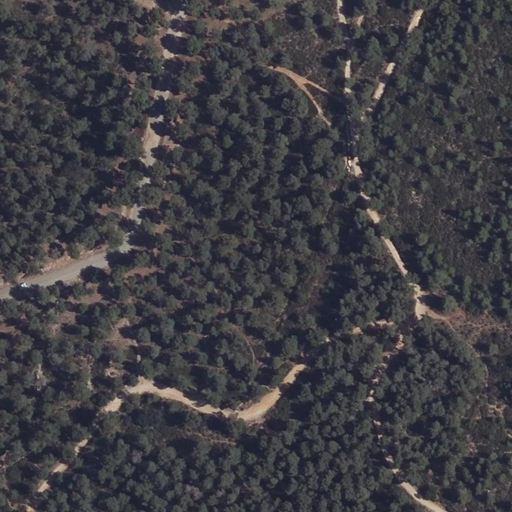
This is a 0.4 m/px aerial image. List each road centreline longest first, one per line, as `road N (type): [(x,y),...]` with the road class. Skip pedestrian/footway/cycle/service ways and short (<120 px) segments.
road 1 (track): [(30,511),(53,474),(128,393),(158,388),(220,415),(254,413),(325,342),(418,312)]
road 2 (unclassified): [(182,0),(126,246),(0,297)]
road 3 (track): [(418,312),(418,295),(366,201),(356,151),(357,133),(426,0)]
road 4 (track): [(438,511),(396,474),(373,405),(380,373),(418,312)]
